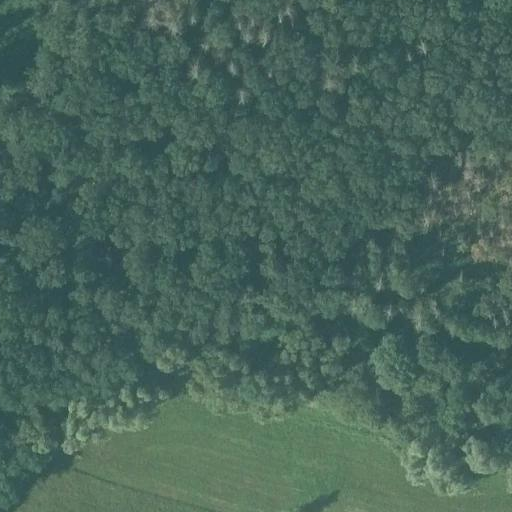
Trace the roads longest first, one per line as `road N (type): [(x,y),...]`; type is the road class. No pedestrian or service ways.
road 1 (track): [(454,446),(210,385),(168,382),(40,437),(0,487)]
road 2 (track): [(511,464),(454,446),(511,405)]
